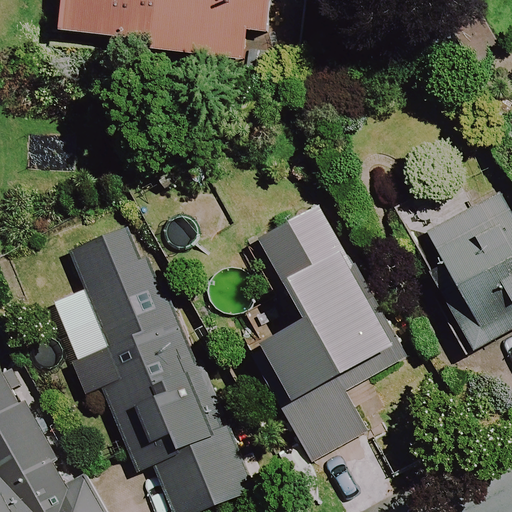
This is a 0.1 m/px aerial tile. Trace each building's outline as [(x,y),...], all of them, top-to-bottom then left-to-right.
[(61,0),(58,42),(161,50),(160,59),(244,65),(246,37),(268,39),(271,0),(61,0)] [(511,337),(511,218),(499,196),(422,240),(460,308),(446,316),(471,360),(510,338),(511,337)] [(301,455),(425,385),(321,200),(243,244),(292,331),(246,357),(301,455)] [(220,511),(256,496),(131,229),(67,259),(84,295),(59,306),(149,499),(161,494),(168,511),(220,511)] [(70,486),(5,376),(0,378),(0,511),(101,511),(82,479),(70,486)]
